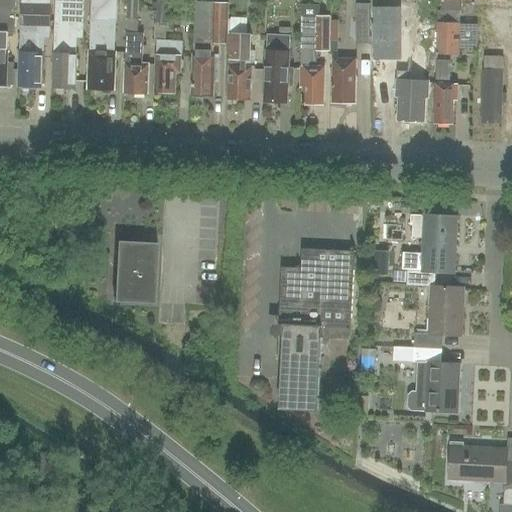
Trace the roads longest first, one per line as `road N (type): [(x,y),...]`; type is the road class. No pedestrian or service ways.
road 1 (residential): [(490,160),(0,130)]
road 2 (secondary): [(0,356),(120,424),(232,511)]
road 3 (residential): [(511,342),(499,342),(491,329),(490,160)]
